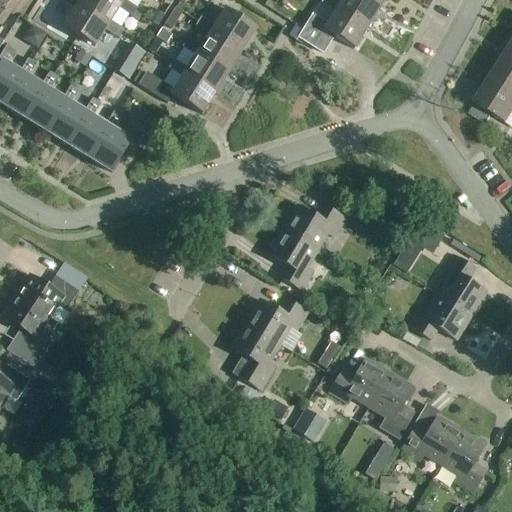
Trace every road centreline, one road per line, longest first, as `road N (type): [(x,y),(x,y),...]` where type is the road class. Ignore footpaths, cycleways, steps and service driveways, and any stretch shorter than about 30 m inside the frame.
road 1 (residential): [(0,190),(68,222),(418,113)]
road 2 (residential): [(418,113),(511,245)]
road 3 (unclassified): [(418,113),(477,0)]
road 4 (residential): [(473,392),(367,328)]
